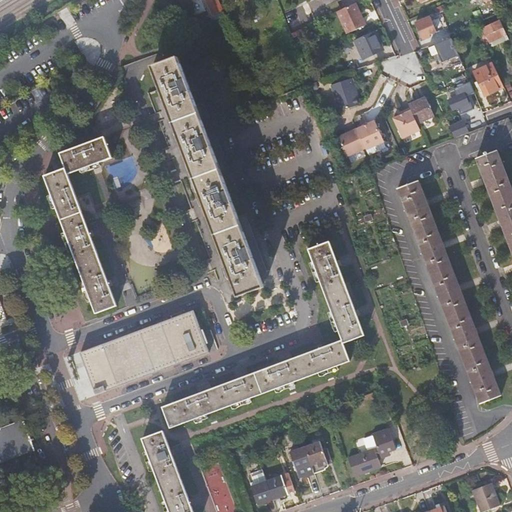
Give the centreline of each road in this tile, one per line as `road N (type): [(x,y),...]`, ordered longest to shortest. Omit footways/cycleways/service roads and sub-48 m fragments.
road 1 (residential): [(50,349),(207,290),(229,358),(77,421)]
road 2 (residential): [(104,17),(114,44),(81,104),(15,183),(12,239)]
road 3 (residential): [(511,329),(443,150)]
road 4 (residential): [(507,444),(350,502)]
road 5 (residential): [(104,17),(0,82)]
